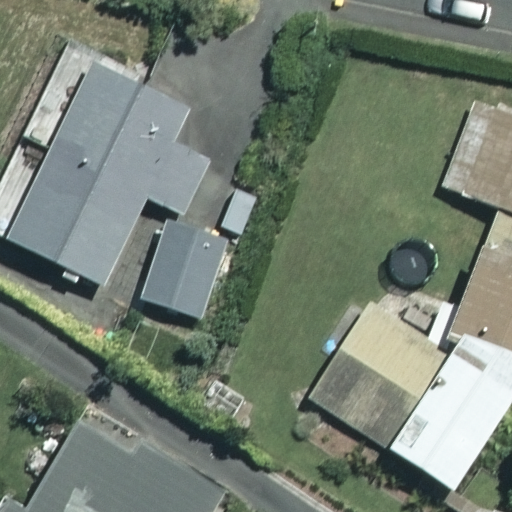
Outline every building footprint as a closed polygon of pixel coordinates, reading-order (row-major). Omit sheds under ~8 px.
[(185,111),(60,51),(0,175),(0,235),(101,284),(143,196),(180,214),(205,163),(168,146),(185,111)] [(500,209),(511,213),(511,118),(482,102),(439,185),(500,209)] [(375,312),(347,298),(294,401),(453,484),(511,369),(511,213),(500,209),(449,307),(393,278),(375,312)] [(230,243),(165,221),(139,299),(204,321),(230,243)] [(223,511),(229,503),(74,416),(22,511),(2,500),(0,502),(0,511),(223,511)]
